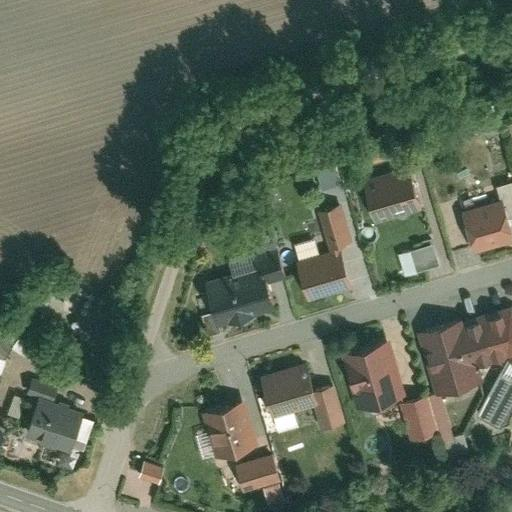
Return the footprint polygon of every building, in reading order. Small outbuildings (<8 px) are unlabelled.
[(390,146),(368,151),(370,160),(392,155),(390,146)] [(367,153),(350,156),(353,169),(370,165),(367,153)] [(423,203),(410,161),(363,175),(376,217),(423,203)] [(502,195),(506,211),(511,209),(511,176),(497,180),(502,195)] [(511,230),(506,211),(502,195),(464,206),(475,244),(511,233),(511,230)] [(353,237),(342,200),(321,206),(333,247),(297,258),(308,293),(352,280),(340,241),(353,237)] [(287,272),(277,238),(253,245),(258,262),(206,277),(218,318),(276,302),(269,277),(287,272)] [(439,260),(433,239),(414,245),(420,265),(439,260)] [(479,360),(508,351),(511,353),(511,305),(467,318),(465,313),(444,319),(421,326),(439,387),(483,374),(479,360)] [(0,345),(3,348),(0,352),(0,361),(7,365),(26,333),(0,317),(0,345)] [(39,354),(46,343),(27,331),(20,343),(39,354)] [(405,388),(389,332),(341,346),(357,402),(405,388)] [(271,412),(315,399),(312,387),(303,357),(259,370),(271,412)] [(344,418),(334,381),(312,387),(315,399),(322,424),(344,418)] [(442,426),(432,390),(399,399),(410,435),(442,426)] [(81,405),(38,391),(26,431),(69,444),(81,405)] [(258,439),(246,395),(203,408),(216,451),(258,439)] [(280,475),(273,451),(234,462),(241,486),(280,475)] [(167,463),(147,456),(141,472),(161,479),(167,463)] [(363,499),(374,486),(362,475),(350,488),(363,499)]
